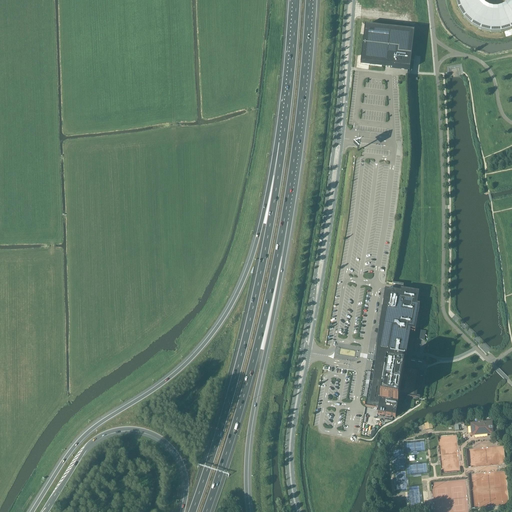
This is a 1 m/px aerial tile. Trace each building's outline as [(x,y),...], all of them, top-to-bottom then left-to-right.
[(511,0),(456,0),(459,8),(464,17),(472,24),(481,29),(491,32),(501,31),(511,29),(511,27),(511,0)] [(410,70),(414,31),(394,29),(363,26),(360,65),(390,68),(410,70)] [(367,398),(365,406),(378,409),(377,414),(395,417),(399,395),(420,399),(424,373),(404,369),(404,367),(405,365),(405,364),(405,361),(405,360),(406,358),(406,356),(408,344),(410,333),(410,332),(411,330),(415,331),(420,305),(417,305),(418,300),(419,293),(403,290),(402,290),(401,290),(400,292),(386,290),(385,290),(378,329),(378,334),(375,351),(374,353),(374,357),(372,364),(371,373),(367,398)] [(471,436),(493,434),(492,421),(483,422),(483,419),(477,420),(477,422),(470,423),(471,436)] [(410,427),(412,433),(427,428),(425,423),(410,427)]
